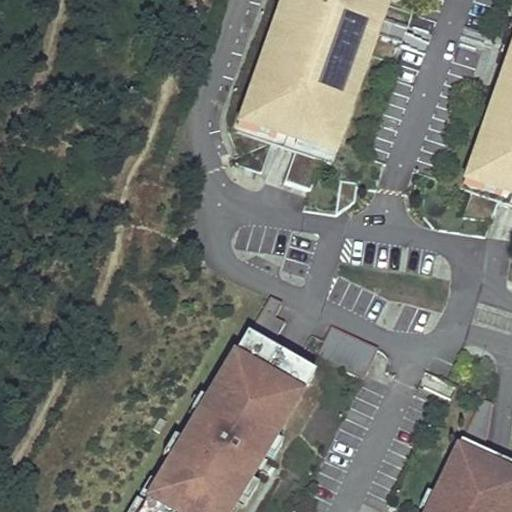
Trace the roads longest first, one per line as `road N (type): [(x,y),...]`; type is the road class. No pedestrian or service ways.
road 1 (residential): [(233,220),(223,243),(240,269),(411,348),(436,343),(451,329)]
road 2 (residential): [(464,289),(461,260),(443,243),(252,216),(233,220)]
road 3 (residential): [(233,220),(201,116),(237,0)]
road 4 (track): [(64,0),(41,82),(0,150)]
